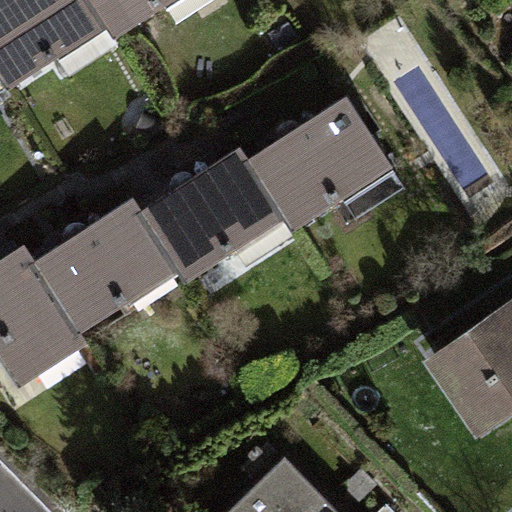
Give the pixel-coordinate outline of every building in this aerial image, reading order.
[(0,0),(0,74),(7,85),(101,25),(85,0),(0,0)] [(85,0),(101,25),(111,40),(172,0),(85,0)] [(347,96),(246,160),(282,217),(292,232),(393,167),(347,96)] [(237,146),(143,206),(180,264),(189,277),(282,217),(246,160),(237,146)] [(135,194),(38,256),(83,326),(180,264),(143,206),(135,194)] [(27,239),(0,256),(0,384),(11,402),(42,382),(36,374),(91,339),(83,326),(38,256),(27,239)] [(511,300),(422,364),(476,440),(511,414),(511,300)] [(224,511),(312,511),(323,502),(279,457),(224,511)] [(312,511),(333,511),(323,502),(312,511)]
